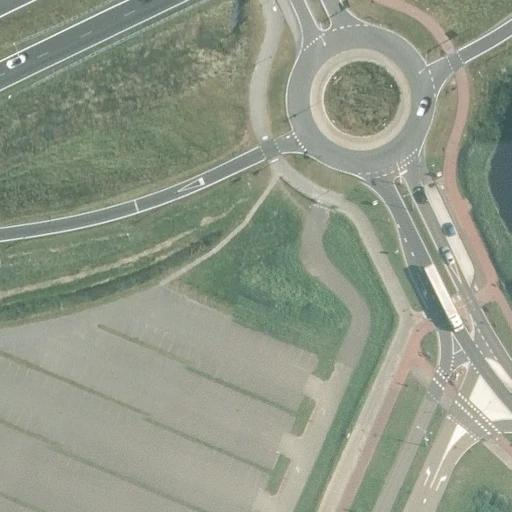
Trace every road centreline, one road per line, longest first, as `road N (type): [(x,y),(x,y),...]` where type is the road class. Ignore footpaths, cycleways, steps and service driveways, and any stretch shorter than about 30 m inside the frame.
road 1 (trunk): [(0,236),(121,214),(310,136)]
road 2 (tertiary): [(489,336),(437,233),(407,144)]
road 3 (tertiary): [(369,162),(461,339)]
road 4 (unclassified): [(461,339),(377,511)]
road 5 (trunk): [(0,78),(159,0)]
